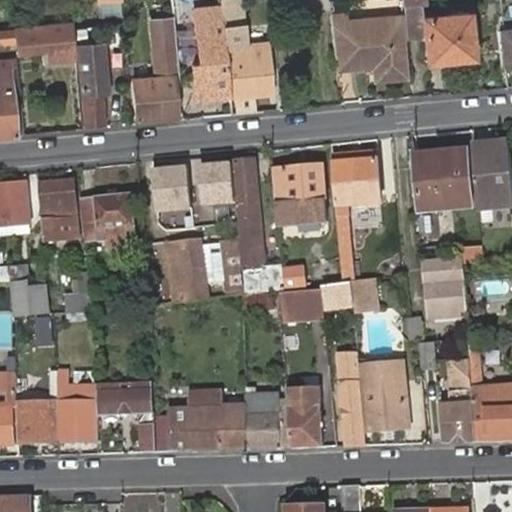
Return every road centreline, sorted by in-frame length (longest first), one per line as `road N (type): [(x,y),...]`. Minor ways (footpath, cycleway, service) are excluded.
road 1 (residential): [(511,106),(0,154)]
road 2 (residential): [(0,475),(256,468)]
road 3 (residential): [(256,468),(511,460)]
